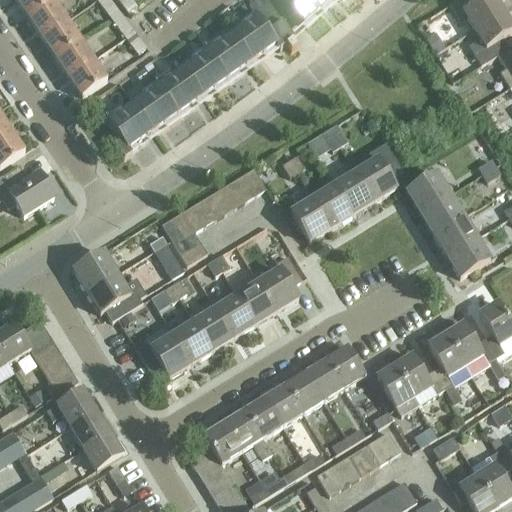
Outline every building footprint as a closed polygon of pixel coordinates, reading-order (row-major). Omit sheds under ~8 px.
[(52,4),(49,0),(15,0),(13,1),(27,21),(52,4)] [(117,13),(106,0),(96,0),(95,1),(109,19),(117,13)] [(128,0),(115,0),(128,16),(136,10),(128,0)] [(326,6),(320,0),(281,0),(280,1),(303,27),(326,6)] [(473,34),(503,16),(492,0),(485,0),(478,4),(475,0),(462,0),(448,9),(460,27),(466,23),(473,34)] [(65,24),(52,4),(27,21),(40,41),(65,24)] [(267,6),(253,16),(255,19),(275,47),(278,52),(283,49),(288,45),(293,42),(267,6)] [(473,34),(479,44),(467,51),(480,71),(497,59),(509,52),(503,42),(511,35),(511,30),(503,16),(473,34)] [(124,40),(132,34),(122,19),(113,25),(124,40)] [(275,47),(255,19),(229,37),(249,65),(275,47)] [(79,43),(65,24),(40,41),(53,61),(79,43)] [(227,35),(224,30),(218,34),(221,39),(227,35)] [(145,51),(132,34),(124,40),(137,57),(145,51)] [(435,34),(425,40),(435,57),(445,51),(435,34)] [(229,37),(205,55),(225,83),(249,65),(229,37)] [(79,43),(53,61),(67,80),(92,63),(79,43)] [(288,45),(283,49),(288,57),(294,53),(288,45)] [(508,93),(511,90),(511,49),(509,52),(497,59),(506,73),(498,78),(508,93)] [(205,55),(180,72),(200,100),(225,83),(205,55)] [(106,84),(92,63),(67,80),(80,101),(106,84)] [(149,66),(143,70),(147,76),(153,72),(149,66)] [(141,72),(136,76),(141,84),(147,80),(141,72)] [(180,72),(156,90),(176,118),(200,100),(180,72)] [(176,118),(156,90),(132,107),(152,135),(176,118)] [(106,125),(120,145),(126,153),(127,152),(152,135),(132,107),(106,125)] [(0,121),(0,141),(9,136),(0,121)] [(339,151),(346,147),(338,134),(331,139),(339,151)] [(9,136),(0,141),(0,171),(23,156),(9,136)] [(339,151),(331,139),(324,143),(331,156),(339,151)] [(126,153),(120,145),(113,150),(123,163),(131,157),(127,152),(126,153)] [(355,176),(374,207),(397,193),(391,184),(403,175),(385,148),(372,156),(376,163),(355,176)] [(295,160),(288,165),(296,178),(303,173),(295,160)] [(281,170),(289,182),(296,178),(288,165),(281,170)] [(490,165),(477,173),(482,180),(495,172),(490,165)] [(0,181),(0,204),(1,204),(7,213),(13,209),(22,222),(53,202),(38,179),(27,186),(17,170),(0,181)] [(495,172),(482,180),(486,187),(499,180),(495,172)] [(242,179),(254,200),(265,193),(253,173),(242,179)] [(355,177),(334,190),(352,220),(373,207),(355,177)] [(420,219),(450,200),(436,178),(406,197),(420,219)] [(242,179),(232,185),(245,206),(254,200),(242,179)] [(245,206),(232,185),(222,192),(234,212),(245,206)] [(334,190),(312,203),(330,233),(352,220),(334,190)] [(234,212),(222,192),(212,198),(224,218),(234,212)] [(224,218),(212,198),(201,204),(214,225),(224,218)] [(450,200),(420,219),(433,240),(463,221),(450,200)] [(330,233),(312,203),(290,216),(309,247),(330,233)] [(201,204),(191,211),(203,231),(214,225),(201,204)] [(511,209),(503,215),(508,223),(511,220),(511,209)] [(203,231),(191,211),(170,223),(183,243),(193,237),(203,231)] [(476,243),(463,221),(433,240),(446,261),(476,243)] [(183,243),(170,223),(160,230),(179,260),(199,247),(193,237),(183,243)] [(152,255),(165,248),(160,240),(147,248),(152,255)] [(489,265),(476,243),(446,261),(459,283),(489,265)] [(206,258),(199,247),(179,260),(185,270),(206,258)] [(86,297),(116,279),(102,257),(72,275),(86,297)] [(220,259),(213,263),(221,276),(228,272),(220,259)] [(257,287),(275,317),(297,304),(290,291),(300,285),(286,262),(275,268),(278,274),(257,287)] [(214,280),(221,276),(213,263),(206,268),(214,280)] [(116,279),(86,297),(99,319),(104,316),(110,326),(116,323),(141,307),(139,304),(145,300),(135,283),(123,291),(116,279)] [(178,302),(186,297),(178,285),(171,289),(178,302)] [(257,287),(235,301),(253,330),(275,317),(257,287)] [(170,306),(178,302),(171,289),(163,294),(170,306)] [(253,330),(235,301),(214,313),(233,343),(253,330)] [(486,349),(494,363),(503,358),(498,350),(511,341),(511,332),(497,307),(478,319),(494,344),(486,349)] [(233,343),(214,313),(192,327),(211,356),(233,343)] [(129,316),(119,322),(123,330),(133,324),(129,316)] [(26,350),(46,337),(39,325),(18,338),(26,350)] [(192,327),(171,340),(190,369),(211,356),(192,327)] [(13,329),(0,336),(0,356),(7,368),(29,355),(26,350),(18,338),(13,329)] [(478,354),(462,329),(444,339),(471,382),(488,372),(496,384),(504,379),(494,363),(486,349),(478,354)] [(146,347),(135,354),(149,378),(160,371),(168,383),(190,369),(171,340),(166,331),(144,344),(146,347)] [(52,347),(46,337),(26,350),(29,355),(32,360),(52,347)] [(442,376),(434,381),(443,395),(452,410),(460,405),(453,393),(471,382),(444,339),(427,350),(442,376)] [(52,347),(32,360),(38,370),(58,357),(52,347)] [(346,351),(325,364),(343,395),(364,382),(346,351)] [(58,357),(38,370),(44,380),(65,367),(58,357)] [(411,360),(393,371),(418,410),(443,395),(434,381),(427,386),(411,360)] [(325,364),(304,377),(323,407),(343,395),(325,364)] [(70,377),(65,367),(44,380),(50,389),(50,390),(70,377)] [(418,410),(393,371),(375,382),(400,421),(418,410)] [(50,390),(50,389),(43,393),(50,404),(77,387),(70,377),(50,390)] [(323,407),(304,377),(284,389),(302,420),(323,407)] [(284,389),(263,402),(282,432),(302,420),(284,389)] [(68,432),(94,416),(81,394),(55,410),(68,432)] [(40,396),(28,403),(34,413),(46,406),(40,396)] [(263,402),(243,414),(261,445),(282,432),(263,402)] [(20,409),(7,417),(13,426),(25,418),(20,409)] [(251,451),(261,466),(271,460),(261,445),(243,414),(223,427),(241,457),(251,451)] [(94,416),(68,432),(82,454),(108,438),(94,416)] [(13,426),(7,417),(0,421),(0,432),(1,434),(13,426)] [(377,433),(390,425),(386,417),(372,425),(377,433)] [(241,457),(223,427),(202,440),(209,453),(213,458),(216,463),(217,466),(220,470),(241,457)] [(360,433),(345,442),(350,449),(364,440),(360,433)] [(12,436),(4,441),(16,462),(18,464),(26,459),(12,436)] [(376,443),(388,463),(399,457),(386,437),(376,443)] [(108,438),(82,454),(95,476),(121,460),(108,438)] [(16,462),(4,441),(0,443),(0,458),(6,468),(16,462)] [(438,464),(458,452),(451,441),(432,453),(438,464)] [(350,449),(345,442),(330,451),(335,458),(350,449)] [(388,463),(376,443),(366,449),(378,469),(388,463)] [(378,469),(366,449),(356,455),(368,476),(378,469)] [(511,457),(509,459),(504,451),(497,456),(505,469),(511,465),(511,457)] [(213,458),(209,453),(189,465),(195,476),(216,463),(213,458)] [(356,455),(345,462),(358,482),(368,476),(356,455)] [(493,469),(475,480),(495,511),(511,501),(511,499),(497,475),(505,469),(497,456),(488,461),(493,469)] [(304,467),(309,475),(323,466),(318,458),(304,467)] [(18,464),(31,486),(39,481),(26,459),(18,464)] [(345,462),(336,468),(348,488),(358,482),(345,462)] [(217,466),(216,463),(195,476),(201,485),(221,473),(217,466)] [(309,475),(304,467),(290,476),(294,483),(309,475)] [(348,488),(336,468),(326,474),(338,494),(348,488)] [(114,489),(123,483),(116,471),(107,477),(114,489)] [(221,473),(201,485),(207,496),(228,483),(221,473)] [(338,494),(326,474),(315,480),(328,501),(338,494)] [(495,511),(475,480),(452,495),(459,507),(465,503),(470,511),(495,511)] [(31,486),(32,487),(44,507),(52,502),(47,494),(39,481),(31,486)] [(123,483),(114,489),(122,501),(131,496),(123,483)] [(228,483),(207,496),(213,505),(234,493),(228,483)] [(278,483),(263,492),(268,500),(282,491),(278,483)] [(403,486),(392,493),(404,511),(406,511),(415,507),(403,486)] [(32,487),(21,493),(33,511),(35,511),(44,507),(32,487)] [(58,488),(47,494),(52,502),(62,495),(58,488)] [(72,498),(78,507),(91,499),(85,490),(72,498)] [(268,500),(263,492),(249,501),(254,509),(268,500)] [(314,511),(322,506),(313,492),(305,497),(314,511)] [(33,511),(21,493),(11,499),(18,511),(33,511)] [(224,511),(240,503),(234,493),(213,505),(217,511),(224,511)] [(404,511),(392,493),(383,499),(390,511),(404,511)] [(69,511),(78,507),(72,498),(60,506),(63,511),(69,511)] [(18,511),(11,499),(1,506),(4,511),(18,511)] [(390,511),(383,499),(372,505),(376,511),(390,511)] [(440,511),(435,502),(419,511),(440,511)] [(245,511),(240,503),(224,511),(245,511)]
